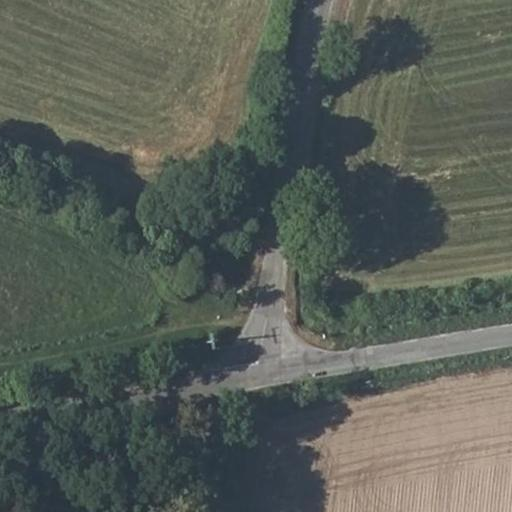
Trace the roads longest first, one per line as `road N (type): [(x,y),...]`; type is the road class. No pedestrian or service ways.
road 1 (unclassified): [(323,0),(306,50),(261,372)]
road 2 (unclassified): [(0,421),(261,372)]
road 3 (unclassified): [(261,372),(511,335)]
